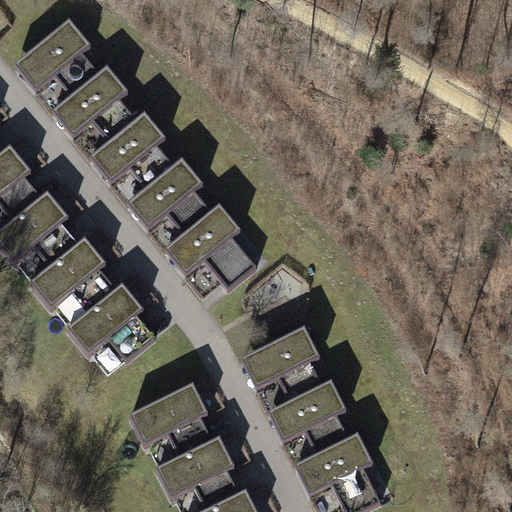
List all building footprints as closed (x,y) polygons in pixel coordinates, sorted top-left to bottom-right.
[(90,54),(73,32),(22,74),(40,95),(90,54)] [(111,78),(58,116),(77,139),(129,100),(111,78)] [(148,125),(97,165),(115,188),(166,147),(148,125)] [(14,157),(0,167),(0,201),(30,179),(14,157)] [(186,170),(134,211),(152,233),(203,194),(186,170)] [(51,201),(0,241),(0,245),(16,265),(68,226),(51,201)] [(222,215),(170,256),(189,280),(240,239),(222,215)] [(87,247),(35,289),(54,312),(106,271),(87,247)] [(126,292),(73,334),(92,357),(143,316),(126,292)] [(307,336),(248,365),(260,391),(319,363),(307,336)] [(333,391),(275,418),(287,444),(345,417),(333,391)] [(208,418),(194,392),(136,422),(150,449),(208,418)] [(362,443),(301,472),(314,498),(374,469),(362,443)] [(220,446),(161,475),(174,502),(234,473),(220,446)] [(252,511),(247,500),(221,511),(252,511)]
